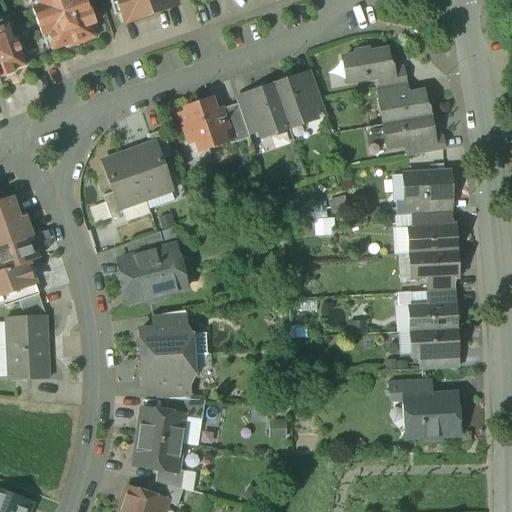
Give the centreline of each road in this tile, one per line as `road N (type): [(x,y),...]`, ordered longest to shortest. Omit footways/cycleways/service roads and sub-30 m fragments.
road 1 (residential): [(508,511),(500,281),(463,0)]
road 2 (residential): [(73,511),(100,383),(89,289),(61,194)]
road 3 (residential): [(93,115),(387,0)]
